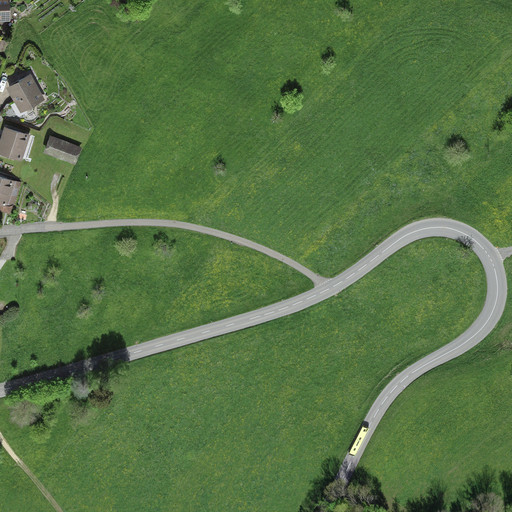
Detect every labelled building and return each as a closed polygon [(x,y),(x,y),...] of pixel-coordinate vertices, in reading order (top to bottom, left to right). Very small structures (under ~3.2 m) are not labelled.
[(8,0),(0,0),(0,19),(9,20),(8,0)] [(6,88),(21,113),(45,99),(31,74),(6,88)] [(4,129),(0,142),(0,151),(19,157),(26,135),(4,129)] [(48,135),(42,149),(73,163),(79,148),(48,135)] [(23,183),(0,176),(0,209),(10,212),(12,206),(15,207),(23,183)] [(90,385),(80,389),(85,398),(94,393),(90,385)]
